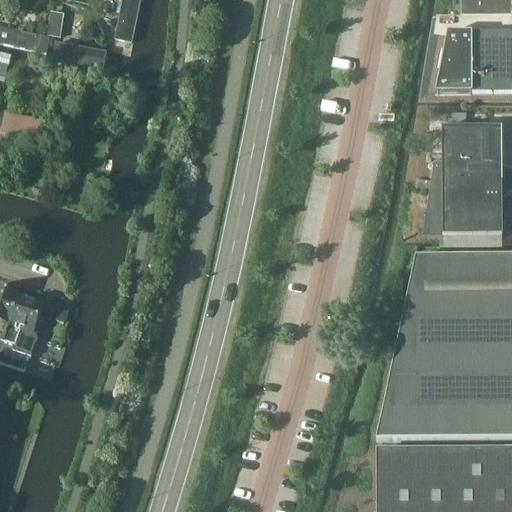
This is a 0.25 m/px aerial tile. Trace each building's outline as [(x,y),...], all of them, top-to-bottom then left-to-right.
[(128,0),(120,48),(137,51),(146,0),(128,0)] [(511,0),(461,0),(462,16),(511,15),(511,0)] [(0,46),(41,57),(45,43),(0,30),(0,46)] [(511,94),(511,34),(448,35),(436,95),(511,94)] [(57,49),(54,61),(107,72),(110,60),(57,49)] [(46,86),(40,109),(55,112),(61,89),(46,86)] [(57,153),(60,141),(48,138),(51,124),(5,114),(0,137),(0,141),(12,144),(11,145),(45,153),(45,151),(57,153)] [(442,165),(434,165),(431,182),(436,185),(511,183),(511,171),(501,170),(501,130),(442,131),(442,165)] [(511,183),(436,185),(431,182),(423,239),(502,238),(501,198),(511,195),(511,183)] [(511,257),(418,258),(378,441),(511,441),(511,257)] [(0,352),(18,297),(0,290),(0,352)] [(18,297),(0,352),(0,364),(20,372),(24,373),(29,358),(30,359),(37,339),(35,339),(42,318),(39,317),(43,306),(18,297)] [(511,511),(511,451),(377,451),(377,511),(511,511)]
